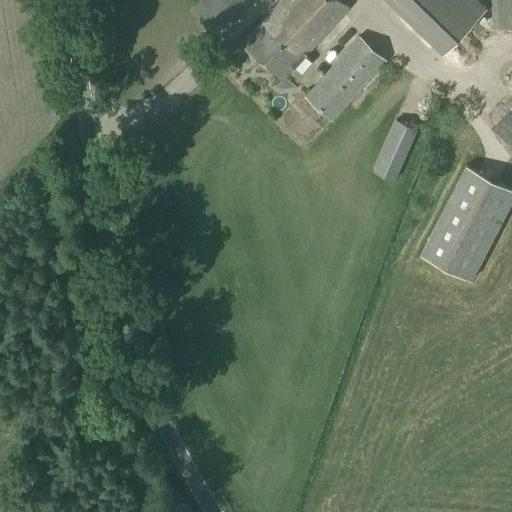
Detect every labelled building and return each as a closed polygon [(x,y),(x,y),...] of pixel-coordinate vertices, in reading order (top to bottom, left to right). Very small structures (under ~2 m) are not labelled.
[(216,0),(201,17),(224,39),(262,0),(216,0)] [(348,7),(339,0),(282,0),(241,44),(285,78),(348,7)] [(390,0),(443,51),(486,7),(478,0),(390,0)] [(511,0),(490,0),(492,29),(511,28),(511,0)] [(332,121),(333,120),(387,60),(358,35),(304,96),(332,121)] [(395,119),(379,156),(373,171),(395,181),(417,129),(395,119)] [(511,188),(465,165),(419,254),(471,280),(511,200),(511,188)]
